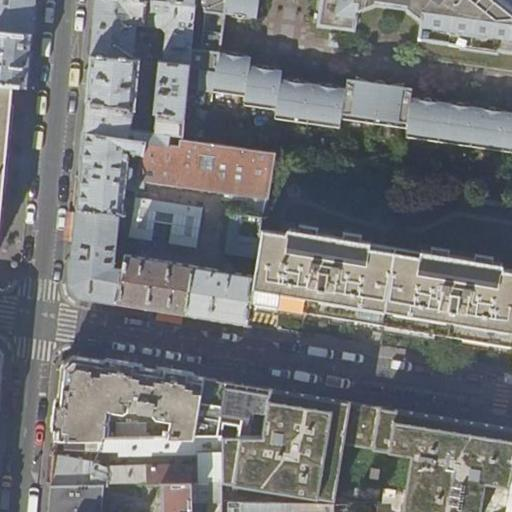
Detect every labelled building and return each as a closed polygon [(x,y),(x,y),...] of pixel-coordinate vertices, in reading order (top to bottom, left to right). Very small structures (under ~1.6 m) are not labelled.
[(35,0),(0,0),(0,31),(32,34),(35,0)] [(190,64),(194,3),(161,0),(95,0),(93,27),(91,55),(140,59),(155,61),(156,51),(151,51),(151,48),(135,46),(137,24),(163,27),(167,32),(164,62),(190,64)] [(259,0),(194,0),(194,3),(190,64),(187,87),(244,95),(243,104),(275,109),(274,118),(340,127),(341,118),(407,127),(406,136),(511,151),(511,112),(511,113),(510,113),(509,114),(507,115),(506,114),(505,113),(504,111),(501,111),(499,110),(498,114),(484,111),(484,108),(482,108),(479,108),(477,108),(476,109),(475,110),(474,109),(473,107),(471,107),(469,106),(466,106),(466,109),(451,107),(451,103),(449,103),(446,103),(445,103),(443,104),(442,105),(441,104),(440,103),(439,102),(436,101),(434,100),(433,104),(418,102),(419,98),(416,98),(414,98),(412,98),(410,100),(409,101),(412,88),(347,78),(345,88),(344,87),(343,85),(341,85),(339,84),(337,83),(336,87),(321,84),(322,80),(319,80),(317,80),(315,81),(313,82),(312,83),(312,82),(311,80),(309,79),(307,79),(304,78),(304,81),(289,79),(289,76),(286,75),(284,75),(282,76),(281,77),(280,78),(282,68),(281,67),(280,66),(278,65),(276,65),(274,64),(273,67),(258,65),(259,62),(256,61),(254,61),(252,62),(251,62),(249,63),(250,55),(250,53),(248,52),(247,51),(244,50),(242,50),(241,54),(227,51),(226,51),(227,47),(225,47),(222,47),(220,48),(219,49),(218,50),(225,9),(226,11),(227,12),(228,12),(230,14),(233,14),(234,10),(248,13),(248,17),(251,17),(253,17),(255,16),(256,15),(257,14),(259,0)] [(511,0),(323,0),(321,21),(356,27),(359,8),(378,1),(408,7),(424,20),(421,37),(511,51),(511,0)] [(30,62),(32,34),(0,31),(0,83),(13,85),(28,86),(30,62)] [(344,33),(332,31),(330,43),(342,46),(344,33)] [(137,86),(140,59),(91,55),(88,80),(86,102),(134,108),(158,112),(185,116),(187,87),(190,64),(164,62),(161,61),(156,105),(148,104),(150,88),(137,86)] [(0,219),(5,171),(13,85),(0,83),(0,219)] [(132,127),(134,108),(86,102),(85,118),(83,132),(145,141),(170,145),(171,134),(183,135),(185,116),(158,112),(156,130),(132,127)] [(143,154),(145,141),(83,132),(80,168),(76,208),(133,214),(135,199),(125,197),(125,189),(137,190),(141,164),(128,162),(128,152),(143,154)] [(182,146),(170,145),(145,141),(143,154),(141,164),(137,190),(135,199),(133,214),(129,236),(129,238),(192,246),(198,206),(166,202),(167,194),(152,192),(153,183),(245,195),(243,212),(233,211),(225,253),(257,258),(262,230),(274,152),(183,139),(182,146)] [(129,236),(133,214),(76,208),(73,249),(69,285),(78,296),(97,299),(118,303),(124,268),(115,267),(118,230),(124,231),(124,236),(129,236)] [(262,230),(257,258),(255,275),(250,302),(349,318),(485,340),(511,344),(511,269),(503,268),(504,263),(292,229),(291,234),(262,230)] [(126,254),(124,268),(118,303),(155,309),(193,315),(247,324),(250,302),(255,275),(126,254)] [(194,436),(202,377),(143,367),(73,356),(62,365),(59,398),(55,438),(65,438),(85,438),(106,437),(109,409),(124,412),(129,409),(131,397),(138,398),(137,406),(141,411),(154,413),(156,418),(172,420),(169,436),(194,436)] [(194,436),(221,435),(222,435),(224,423),(238,425),(237,435),(261,435),(268,388),(230,381),(202,377),(194,436)] [(305,477),(376,488),(379,475),(448,486),(455,452),(480,455),(485,423),(438,416),(357,402),(318,396),(305,477)] [(511,431),(508,456),(502,455),(500,472),(511,473),(511,431)] [(221,511),(221,435),(194,436),(169,436),(119,437),(118,451),(121,454),(198,452),(198,454),(199,453),(199,501),(208,501),(208,511),(221,511)] [(85,438),(65,438),(64,448),(84,451),(85,438)] [(147,484),(161,484),(190,483),(191,483),(191,482),(191,465),(107,467),(93,461),(54,454),(52,467),(51,486),(104,485),(140,484),(147,484)] [(190,511),(190,483),(161,484),(160,511),(190,511)] [(101,511),(104,485),(51,486),(49,508),(48,511),(101,511)] [(277,511),(278,498),(230,497),(229,511),(277,511)]
